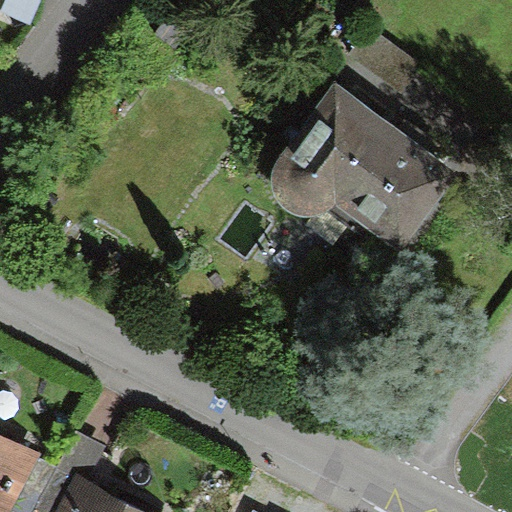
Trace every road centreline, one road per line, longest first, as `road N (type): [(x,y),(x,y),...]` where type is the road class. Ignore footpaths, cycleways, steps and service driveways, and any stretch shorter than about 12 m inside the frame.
road 1 (residential): [(456,511),(0,282)]
road 2 (residential): [(102,0),(0,138)]
